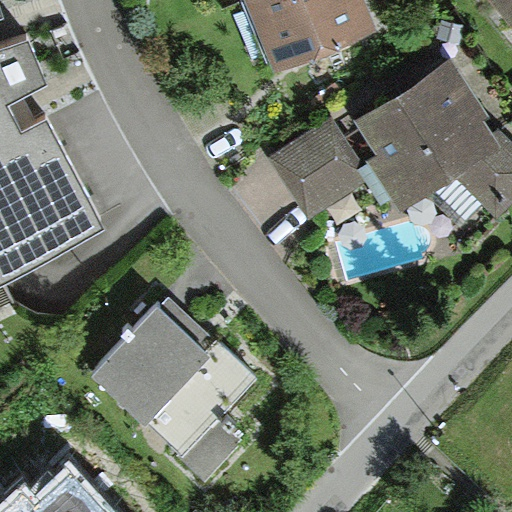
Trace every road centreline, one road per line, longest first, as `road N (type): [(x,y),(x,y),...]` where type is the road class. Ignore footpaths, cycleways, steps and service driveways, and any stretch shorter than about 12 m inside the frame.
road 1 (residential): [(404,421),(274,312),(155,159),(92,0)]
road 2 (residential): [(511,312),(404,421)]
road 3 (residential): [(404,421),(316,511)]
